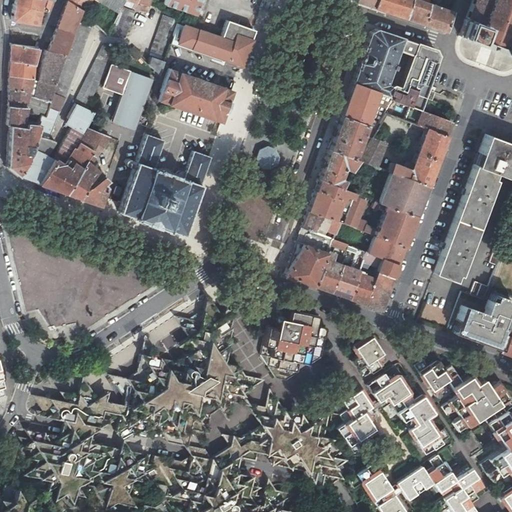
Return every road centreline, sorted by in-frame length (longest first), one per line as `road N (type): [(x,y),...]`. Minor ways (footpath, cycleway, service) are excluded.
road 1 (unknown): [(142,232),(197,244),(204,200),(275,0)]
road 2 (residential): [(325,511),(286,475),(51,425)]
road 3 (residential): [(389,327),(482,62)]
road 4 (residential): [(264,279),(357,15)]
road 5 (unclassified): [(219,266),(80,354),(35,354)]
road 6 (residential): [(389,327),(264,279)]
road 7 (residential): [(511,371),(389,327)]
